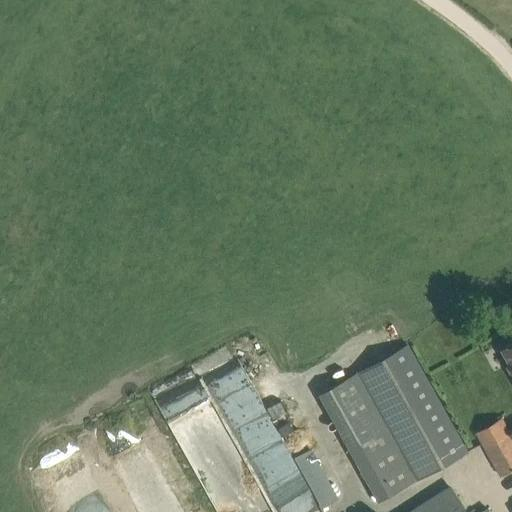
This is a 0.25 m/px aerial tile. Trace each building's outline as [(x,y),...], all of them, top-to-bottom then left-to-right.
[(505,366),(511,377),(511,341),(500,349),(509,364),(505,366)] [(469,451),(408,343),(359,370),(420,478),(469,451)] [(212,395),(247,381),(237,358),(202,372),(212,395)] [(383,412),(342,434),(379,501),(420,478),(383,412)] [(500,416),(476,430),(485,446),(510,433),(500,416)] [(485,446),(501,476),(511,469),(511,437),(510,433),(485,446)] [(309,448),(294,454),(314,505),(342,494),(325,452),(313,457),(309,448)] [(450,484),(415,506),(406,511),(491,511),(488,506),(477,511),(467,511),(455,493),(450,484)]
